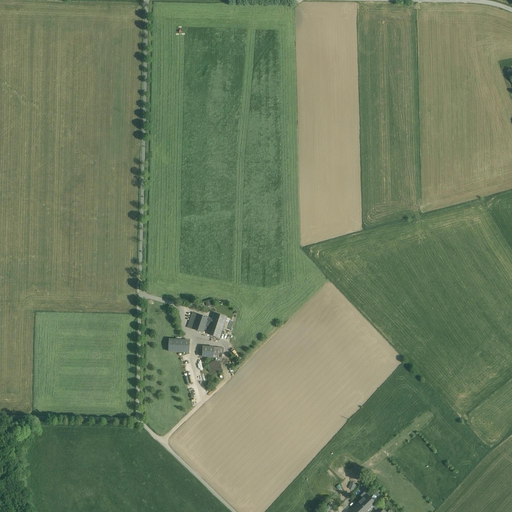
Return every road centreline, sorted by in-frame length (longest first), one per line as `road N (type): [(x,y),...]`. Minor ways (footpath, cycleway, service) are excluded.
road 1 (unclassified): [(233,511),(138,419),(146,0)]
road 2 (track): [(138,419),(0,416)]
